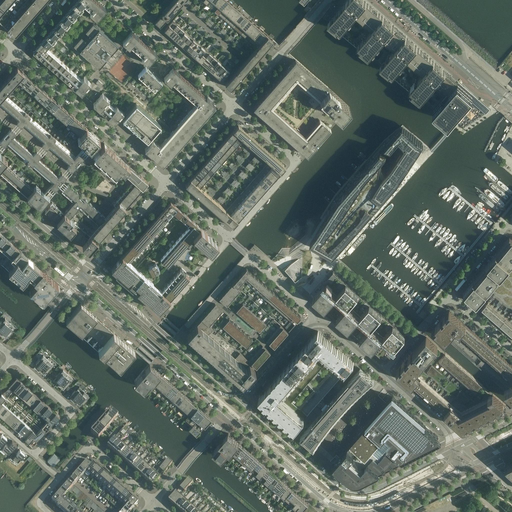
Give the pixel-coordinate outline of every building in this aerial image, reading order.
[(0,22),(15,36),(46,0),(2,0),(0,3),(0,22)] [(59,33),(78,11),(84,5),(88,0),(76,0),(32,51),(38,56),(46,47),(59,33)] [(106,9),(95,0),(88,0),(84,5),(91,11),(90,13),(96,19),(106,9)] [(160,26),(182,2),(183,0),(173,0),(170,4),(161,14),(155,22),(160,26)] [(216,0),(210,7),(214,11),(223,0),(216,0)] [(223,0),(214,11),(218,14),(229,2),(227,0),(223,0)] [(457,82),(363,0),(347,0),(328,23),(340,33),(357,47),(369,57),(380,66),(392,76),(409,90),(421,100),(433,110),(449,92),(457,82)] [(218,14),(222,18),(233,5),(229,2),(218,14)] [(222,18),(226,21),(237,8),(233,5),(222,18)] [(226,21),(230,24),(241,12),(237,8),(226,21)] [(244,15),(241,12),(230,24),(233,28),(244,15)] [(248,19),(248,18),(244,15),(233,28),(237,31),(248,19)] [(252,22),(248,19),(237,31),(241,34),(252,22)] [(168,34),(177,24),(173,20),(164,30),(168,34)] [(241,34),(245,38),(256,25),(252,22),(241,34)] [(118,45),(99,29),(93,24),(93,23),(93,24),(74,45),(74,46),(99,68),(99,67),(106,59),(102,55),(106,50),(110,54),(111,54),(117,47),(118,46),(118,45)] [(172,37),(181,28),(177,24),(168,34),(172,37)] [(245,38),(249,41),(260,29),(256,25),(245,38)] [(177,41),(185,31),(181,28),(172,37),(177,41)] [(249,41),(253,45),(264,32),(260,29),(249,41)] [(157,54),(132,31),(132,32),(131,31),(129,34),(122,42),(123,42),(129,48),(131,46),(143,57),(141,58),(141,59),(148,64),(157,54)] [(181,45),(189,35),(185,31),(177,41),(181,45)] [(256,48),(267,35),(264,32),(253,45),(256,48)] [(185,48),(193,38),(189,35),(181,45),(185,48)] [(225,83),(230,88),(273,40),(267,35),(256,48),(225,83)] [(189,52),(197,42),(193,38),(185,48),(189,52)] [(193,55),(201,45),(197,42),(189,52),(193,55)] [(197,59),(205,49),(201,45),(193,55),(197,59)] [(82,80),(46,47),(38,56),(81,94),(82,94),(91,84),(90,83),(91,83),(84,77),(84,78),(84,77),(82,80)] [(201,62),(210,53),(205,49),(197,59),(201,62)] [(205,66),(214,56),(210,53),(201,62),(205,66)] [(254,65),(262,56),(260,55),(252,63),(254,65)] [(209,69),(218,60),(214,56),(205,66),(209,69)] [(213,73),(222,63),(218,60),(209,69),(213,73)] [(350,108),(295,60),(283,74),(292,82),(296,77),(331,107),(330,109),(340,119),(350,108)] [(217,77),(226,67),(222,63),(213,73),(217,77)] [(17,67),(0,87),(0,100),(5,95),(6,93),(10,89),(16,83),(18,81),(24,73),(17,67)] [(162,81),(145,67),(138,75),(154,90),(162,81)] [(230,71),(226,67),(217,77),(221,80),(230,71)] [(204,95),(173,68),(164,78),(171,84),(172,83),(196,104),(208,114),(216,105),(206,97),(204,96),(204,95)] [(18,81),(16,83),(20,86),(21,84),(28,77),(24,73),(18,81)] [(288,86),(292,82),(283,74),(253,108),(278,131),(291,141),(293,143),(307,156),(331,130),(322,122),(306,139),(301,134),(270,107),(270,106),(288,86)] [(28,77),(21,84),(25,87),(32,80),(28,77)] [(32,80),(25,87),(29,91),(36,83),(32,80)] [(473,96),(457,82),(449,92),(433,110),(448,123),(473,96)] [(36,83),(29,91),(33,94),(40,87),(36,83)] [(40,87),(33,94),(37,98),(44,90),(40,87)] [(44,90),(37,98),(41,101),(47,94),(44,90)] [(5,95),(0,100),(0,105),(1,106),(8,98),(6,96),(8,94),(6,93),(5,95)] [(47,94),(41,101),(45,105),(51,97),(47,94)] [(115,109),(107,102),(109,100),(109,99),(102,94),(93,104),(114,123),(114,122),(114,123),(124,112),(123,112),(124,112),(117,106),(117,107),(117,106),(115,109)] [(189,104),(179,95),(178,97),(188,106),(189,104)] [(8,98),(1,106),(4,109),(11,101),(10,99),(11,97),(10,96),(8,98)] [(51,97),(45,105),(49,108),(55,101),(51,97)] [(11,101),(4,109),(5,109),(8,112),(15,104),(13,102),(14,100),(13,99),(11,101)] [(55,101),(49,108),(53,111),(59,104),(55,101)] [(15,104),(8,112),(11,115),(18,107),(16,105),(18,103),(17,102),(15,104)] [(59,104),(53,111),(57,115),(63,107),(59,104)] [(161,125),(136,104),(135,104),(123,119),(122,119),(123,119),(141,136),(147,141),(148,141),(161,126),(161,125)] [(189,135),(208,114),(196,104),(177,125),(173,130),(160,145),(158,147),(170,157),(185,140),(189,135)] [(18,107),(11,115),(14,118),(22,110),(20,108),(21,106),(20,105),(18,107)] [(63,107),(57,115),(61,118),(67,111),(63,107)] [(22,110),(14,118),(15,118),(18,121),(25,112),(23,111),(25,109),(23,108),(22,110)] [(67,111),(61,118),(64,122),(71,114),(67,111)] [(18,121),(16,123),(21,127),(23,125),(30,117),(25,112),(18,121)] [(71,114),(64,122),(68,125),(75,118),(71,114)] [(30,117),(23,125),(26,128),(33,120),(32,118),(33,116),(32,115),(30,117)] [(33,120),(26,128),(27,128),(29,131),(37,123),(35,121),(36,119),(35,118),(33,120)] [(75,118),(68,125),(72,129),(79,121),(75,118)] [(169,127),(159,118),(158,120),(163,124),(168,128),(169,127)] [(37,123),(29,131),(30,131),(33,134),(40,126),(38,124),(40,122),(38,121),(37,123)] [(72,129),(70,131),(74,134),(76,132),(83,125),(79,121),(72,129)] [(40,126),(33,134),(36,137),(44,129),(42,127),(43,125),(42,124),(40,126)] [(83,125),(76,132),(80,135),(87,128),(83,125)] [(238,125),(185,185),(209,206),(212,208),(233,227),(286,167),(238,125)] [(298,259),(282,269),(294,280),(301,278),(302,268),(319,248),(330,256),(397,181),(422,143),(402,125),(383,141),(336,195),(322,217),(323,217),(308,240),(314,245),(299,261),(298,259)] [(44,129),(36,137),(37,137),(40,140),(47,132),(45,130),(46,128),(45,127),(44,129)] [(0,171),(32,200),(41,207),(67,177),(62,173),(58,176),(38,159),(42,155),(36,150),(33,154),(13,137),(17,133),(11,128),(0,140),(0,171)] [(68,165),(67,167),(72,172),(100,140),(87,128),(80,135),(77,138),(86,146),(76,157),(68,165)] [(47,132),(40,140),(43,143),(50,135),(48,133),(50,131),(49,130),(47,132)] [(43,143),(41,145),(47,150),(48,148),(48,147),(55,139),(50,135),(43,143)] [(55,139),(48,147),(48,148),(52,150),(59,142),(57,140),(58,138),(57,137),(55,139)] [(59,142),(52,150),(55,153),(62,145),(60,143),(62,141),(60,140),(59,142)] [(170,157),(158,147),(160,145),(153,140),(145,149),(151,155),(152,155),(154,156),(154,157),(163,165),(170,157)] [(89,250),(121,213),(148,182),(104,143),(93,156),(96,158),(95,160),(118,180),(124,173),(134,181),(113,204),(115,206),(105,217),(104,216),(104,215),(102,213),(101,214),(100,213),(100,212),(98,209),(97,210),(96,209),(96,208),(94,206),(93,207),(92,205),(90,202),(89,203),(87,202),(88,201),(85,199),(85,200),(78,194),(79,193),(76,191),(76,192),(74,190),(70,187),(71,186),(68,184),(62,191),(74,202),(64,213),(52,202),(44,211),(89,250)] [(62,145),(55,153),(58,156),(66,148),(64,146),(65,144),(64,143),(62,145)] [(66,148),(58,156),(62,159),(69,151),(67,149),(68,147),(67,146),(66,148)] [(69,151),(62,159),(65,162),(72,154),(70,152),(72,150),(71,149),(69,151)] [(72,154),(65,162),(68,165),(76,157),(74,155),(75,153),(74,152),(72,154)] [(168,266),(193,237),(211,252),(218,244),(210,237),(209,236),(208,237),(206,235),(207,234),(172,203),(171,202),(122,257),(130,263),(174,213),(189,227),(160,259),(168,266)] [(371,232),(367,229),(347,251),(351,255),(371,232)] [(42,270),(0,233),(0,250),(2,252),(15,264),(9,271),(23,283),(27,287),(42,270)] [(476,304),(511,263),(511,239),(509,237),(463,293),(476,304)] [(136,269),(130,263),(122,257),(121,259),(119,258),(115,263),(116,264),(111,270),(159,311),(170,299),(171,299),(172,296),(173,295),(174,296),(175,293),(176,291),(177,292),(178,289),(179,288),(180,289),(181,285),(183,284),(184,285),(185,282),(186,280),(187,281),(188,278),(189,277),(185,273),(186,272),(181,268),(161,291),(136,269)] [(160,270),(157,265),(156,264),(155,263),(154,264),(154,263),(149,266),(148,267),(149,268),(150,271),(151,273),(152,273),(152,274),(153,274),(160,270)] [(511,267),(491,292),(511,310),(511,267)] [(244,280),(251,272),(247,269),(246,268),(246,269),(245,269),(235,281),(240,285),(241,283),(244,280)] [(52,291),(54,289),(55,287),(57,284),(58,284),(57,284),(42,270),(27,287),(30,290),(40,299),(43,302),(43,301),(50,293),(52,291)] [(248,283),(254,275),(251,272),(244,280),(248,283)] [(405,335),(333,272),(320,287),(321,288),(313,297),(385,360),(398,345),(397,344),(405,335)] [(251,286),(258,279),(254,275),(248,283),(251,286)] [(255,290),(262,282),(258,279),(251,286),(255,290)] [(237,288),(238,286),(240,285),(235,281),(229,288),(237,295),(240,290),(237,288)] [(259,293),(266,285),(262,282),(255,290),(259,293)] [(263,296),(270,289),(266,285),(259,293),(263,296)] [(237,295),(229,288),(226,292),(233,298),(237,295)] [(267,300),(273,292),(270,289),(263,296),(267,300)] [(233,298),(226,292),(222,296),(230,302),(233,298)] [(271,303),(277,295),(273,292),(267,300),(271,303)] [(274,307),(281,299),(277,295),(271,303),(274,307)] [(230,302),(222,296),(220,299),(219,300),(227,306),(230,302)] [(278,310),(285,302),(281,299),(274,307),(278,310)] [(282,313),(289,306),(285,302),(278,310),(282,313)] [(486,312),(492,305),(488,302),(482,309),(486,312)] [(135,352),(81,304),(66,321),(120,369),(135,352)] [(223,311),(215,304),(214,305),(211,308),(219,315),(223,311)] [(240,315),(247,308),(243,304),(236,311),(237,312),(240,315)] [(489,316),(495,308),(492,305),(486,312),(489,316)] [(286,317),(293,309),(289,306),(282,313),(286,317)] [(219,315),(211,308),(208,312),(216,319),(219,315)] [(244,319),(251,311),(247,308),(240,315),(244,319)] [(493,319),(499,311),(495,308),(489,316),(493,319)] [(290,320),(297,312),(293,309),(286,317),(290,320)] [(248,322),(254,314),(251,311),(244,319),(248,322)] [(511,365),(449,311),(433,329),(434,330),(458,351),(504,392),(511,398),(511,365)] [(496,322),(503,315),(499,311),(493,319),(496,322)] [(216,319),(208,312),(205,316),(212,323),(216,319)] [(300,315),(297,312),(290,320),(285,327),(288,330),(289,331),(298,320),(300,318),(301,317),(300,315)] [(252,325),(258,318),(254,314),(248,322),(252,325)] [(500,325),(506,318),(503,315),(496,322),(500,325)] [(212,323),(205,316),(201,320),(209,326),(212,323)] [(255,329),(262,321),(258,318),(252,325),(255,329)] [(504,328),(510,321),(506,318),(500,325),(504,328)] [(0,333),(0,334),(10,323),(5,319),(2,322),(1,321),(0,322),(0,333)] [(226,330),(233,323),(230,320),(229,319),(222,327),(226,330)] [(235,358),(208,335),(213,329),(209,326),(201,320),(198,324),(187,336),(188,337),(226,370),(230,374),(231,375),(237,380),(242,384),(256,368),(249,361),(240,353),(235,358)] [(259,332),(266,324),(262,321),(255,329),(258,331),(259,332)] [(12,331),(15,327),(10,323),(0,334),(5,338),(8,335),(9,336),(12,332),(12,331)] [(230,334),(237,326),(233,323),(226,330),(230,334)] [(288,332),(280,325),(277,329),(284,336),(287,333),(288,332)] [(234,337),(241,329),(237,326),(230,334),(234,337)] [(240,353),(213,329),(208,335),(235,358),(240,353)] [(238,340),(245,333),(241,329),(234,337),(238,340)] [(284,336),(277,329),(273,333),(281,340),(284,336)] [(303,420),(277,398),(280,395),(282,393),(299,373),(317,353),(319,350),(325,354),(329,358),(345,372),(354,363),(338,349),(333,345),(318,331),(259,399),(263,403),(262,403),(265,405),(268,407),(268,408),(270,410),(271,410),(273,412),(276,415),(276,414),(279,416),(278,417),(281,419),(284,421),(283,422),(286,424),(286,423),(289,426),(291,428),(292,428),(295,430),(303,421),(303,420)] [(242,344),(248,336),(245,333),(238,340),(242,344)] [(281,340),(273,333),(270,337),(278,344),(281,340)] [(246,347),(252,340),(252,339),(248,336),(242,344),(246,347)] [(278,344),(270,337),(266,341),(274,348),(275,347),(278,344)] [(493,395),(438,347),(426,337),(414,351),(413,352),(413,353),(414,354),(412,356),(411,355),(408,358),(410,359),(406,363),(405,362),(397,371),(404,377),(408,380),(410,382),(412,384),(420,391),(422,393),(423,394),(424,395),(426,396),(427,397),(428,398),(430,400),(431,400),(432,402),(434,403),(435,404),(436,405),(438,407),(439,407),(440,409),(442,410),(443,411),(444,412),(448,415),(448,416),(454,420),(463,428),(470,425),(477,421),(484,418),(491,414),(501,409),(505,407),(506,407),(505,406),(493,395)] [(270,352),(262,346),(259,349),(267,356),(269,353),(270,352)] [(267,356),(259,349),(255,353),(263,360),(267,356)] [(263,360),(255,353),(252,357),(260,364),(263,360)] [(38,371),(48,360),(43,356),(43,355),(40,359),(39,358),(35,362),(36,363),(33,366),(34,366),(38,371)] [(260,364),(252,357),(249,361),(256,368),(257,367),(260,364)] [(51,368),(50,367),(53,364),(48,360),(38,371),(43,375),(47,371),(47,372),(51,368)] [(381,399),(378,396),(379,395),(384,389),(379,385),(377,383),(373,380),(370,377),(361,369),(354,363),(345,373),(303,421),(295,430),(302,437),(314,448),(333,464),(348,478),(349,478),(350,479),(351,479),(351,480),(352,480),(353,480),(354,481),(355,481),(356,481),(357,481),(358,481),(359,481),(359,480),(360,480),(361,480),(362,480),(362,479),(387,467),(441,440),(438,437),(392,396),(386,403),(381,399)] [(211,419),(189,399),(150,364),(149,365),(148,366),(134,382),(144,390),(147,386),(185,419),(185,418),(192,425),(188,429),(196,436),(204,427),(211,419)] [(58,384),(68,374),(63,369),(60,372),(59,372),(56,376),(53,380),(58,384)] [(69,382),(73,378),(72,378),(68,374),(58,384),(63,389),(66,386),(67,386),(70,382),(69,382)] [(14,389),(21,381),(17,377),(3,393),(7,397),(14,389)] [(17,393),(24,384),(21,381),(14,389),(17,393)] [(21,396),(28,388),(24,384),(17,393),(21,396)] [(75,402),(84,391),(79,387),(76,391),(75,390),(71,394),(72,395),(70,398),(75,402)] [(25,399),(32,391),(28,388),(21,396),(25,399)] [(29,403),(36,395),(32,391),(25,399),(29,403)] [(87,400),(86,399),(89,396),(84,391),(75,402),(79,406),(79,407),(83,403),(84,404),(87,400)] [(33,406),(40,398),(36,395),(29,403),(33,406)] [(37,410),(44,401),(40,398),(33,406),(37,410)] [(41,413),(48,405),(44,401),(37,410),(41,413)] [(44,417),(52,408),(48,405),(41,413),(44,417)] [(0,416),(2,418),(9,410),(5,406),(0,412),(0,416)] [(48,420),(55,411),(52,408),(44,417),(48,420)] [(111,424),(117,417),(118,416),(110,409),(103,417),(111,424)] [(6,421),(13,413),(9,410),(2,418),(6,421)] [(46,431),(60,415),(55,411),(48,420),(41,427),(46,431)] [(10,425),(17,416),(13,413),(6,421),(10,425)] [(14,428),(21,420),(17,416),(10,425),(14,428)] [(105,431),(111,424),(103,417),(97,424),(105,431)] [(18,432),(25,423),(21,420),(14,428),(18,432)] [(21,435),(29,427),(25,423),(18,432),(21,435)] [(98,439),(105,431),(97,424),(90,432),(98,439)] [(25,438),(33,430),(29,427),(21,435),(25,438)] [(33,445),(44,433),(40,429),(36,433),(29,442),(33,445)] [(36,433),(33,430),(25,438),(29,442),(36,433)] [(234,448),(239,443),(228,434),(220,442),(231,452),(235,448),(234,448)] [(111,450),(119,442),(114,438),(113,440),(112,440),(109,444),(107,447),(111,450)] [(8,445),(6,443),(2,448),(6,452),(7,452),(9,454),(17,445),(12,441),(8,445)] [(115,454),(123,446),(119,442),(111,450),(115,454)] [(227,453),(225,455),(290,511),(298,511),(296,509),(292,506),(288,502),(284,499),(280,495),(276,492),(271,488),(267,485),(263,481),(259,477),(255,474),(251,470),(247,467),(243,463),(239,460),(235,456),(231,453),(230,453),(231,452),(220,442),(218,445),(227,453)] [(235,456),(239,452),(243,447),(239,443),(234,448),(235,448),(231,452),(230,453),(231,453),(235,456)] [(227,453),(218,445),(213,451),(222,459),(225,455),(227,453)] [(119,458),(127,449),(123,446),(115,454),(119,458)] [(239,460),(243,455),(247,450),(243,447),(239,452),(235,456),(239,460)] [(123,461),(131,453),(127,449),(119,458),(123,461)] [(18,462),(25,453),(22,451),(20,450),(17,453),(14,451),(10,456),(10,457),(12,458),(13,459),(17,462),(18,462)] [(243,463),(251,454),(247,450),(243,455),(239,460),(243,463)] [(127,465),(135,456),(131,453),(123,461),(127,465)] [(247,467),(255,457),(251,454),(243,463),(247,467)] [(52,464),(57,458),(55,455),(49,461),(52,464)] [(132,468),(139,460),(135,456),(127,465),(132,468)] [(251,470),(259,461),(255,457),(247,467),(251,470)] [(87,469),(92,463),(88,460),(82,466),(87,469)] [(136,472),(143,464),(139,460),(132,468),(136,472)] [(163,474),(172,464),(167,460),(162,466),(160,464),(157,468),(162,473),(163,474)] [(255,474),(263,464),(259,461),(251,470),(255,474)] [(90,475),(97,467),(92,463),(87,469),(85,471),(86,471),(90,475)] [(140,475),(147,467),(143,464),(136,472),(140,475)] [(259,477),(268,468),(263,464),(255,474),(259,477)] [(85,471),(87,469),(82,466),(77,471),(82,476),(86,471),(85,471)] [(94,478),(101,471),(97,467),(90,475),(94,478)] [(144,479),(151,471),(147,467),(140,475),(144,479)] [(263,481),(272,472),(268,468),(259,477),(263,481)] [(81,477),(82,476),(77,471),(72,477),(77,482),(81,477)] [(98,482),(105,474),(101,471),(94,478),(93,479),(97,483),(98,482)] [(148,483),(155,474),(151,471),(144,479),(148,483)] [(267,485),(276,475),(272,472),(263,481),(267,485)] [(102,486),(109,478),(105,474),(98,482),(102,486)] [(152,486),(159,478),(155,474),(148,483),(152,486)] [(271,488),(280,479),(276,475),(267,485),(271,488)] [(73,486),(77,482),(72,477),(67,483),(72,487),(73,486)] [(106,489),(113,482),(109,478),(102,486),(106,489)] [(188,488),(193,483),(189,479),(188,479),(179,489),(180,490),(181,489),(186,494),(190,490),(188,488)] [(276,492),(284,482),(280,479),(271,488),(276,492)] [(110,493),(117,485),(113,482),(106,489),(110,493)] [(280,495),(283,491),(288,486),(284,482),(276,492),(280,495)] [(68,492),(72,487),(67,483),(62,489),(67,493),(68,492)] [(114,496),(121,489),(117,485),(110,493),(114,496)] [(284,499),(292,489),(288,486),(283,491),(280,495),(284,499)] [(65,496),(67,493),(62,489),(57,495),(61,499),(64,495),(65,496)] [(118,500),(125,492),(121,489),(114,496),(118,500)] [(288,502),(296,493),(292,489),(284,499),(288,502)] [(505,495),(499,489),(496,491),(503,497),(505,495)] [(122,503),(129,496),(125,492),(118,500),(122,503)] [(173,505),(180,497),(176,493),(169,501),(173,505)] [(292,506),(300,497),(296,493),(288,502),(292,506)] [(56,505),(61,499),(57,495),(51,501),(56,505)] [(61,509),(69,500),(65,496),(64,495),(61,499),(56,505),(61,509)] [(126,507),(128,505),(133,499),(129,496),(122,503),(126,507)] [(177,508),(185,500),(180,497),(173,505),(177,508)] [(296,509),(304,500),(300,497),(292,506),(296,509)] [(137,503),(133,499),(128,505),(132,509),(137,503)] [(64,511),(66,511),(74,504),(69,500),(61,509),(64,511)] [(181,511),(189,504),(185,500),(177,508),(181,511)] [(298,511),(301,511),(308,504),(304,500),(296,509),(298,511)]
